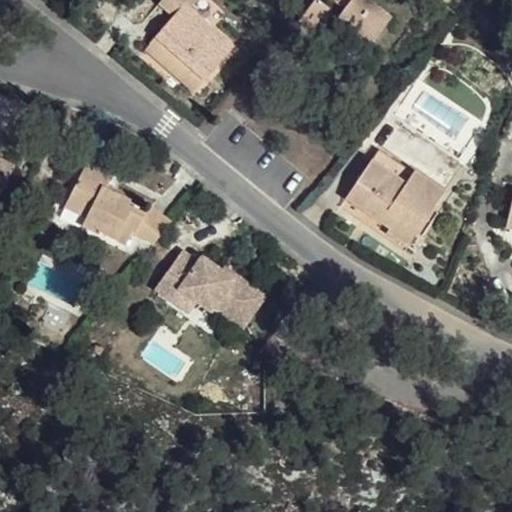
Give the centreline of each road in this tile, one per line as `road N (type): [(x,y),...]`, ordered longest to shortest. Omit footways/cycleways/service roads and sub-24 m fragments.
road 1 (residential): [(83,81),(366,276),(454,327),(511,346)]
road 2 (unknown): [(483,336),(466,365),(436,380),(384,370),(360,354),(354,335),(353,266)]
